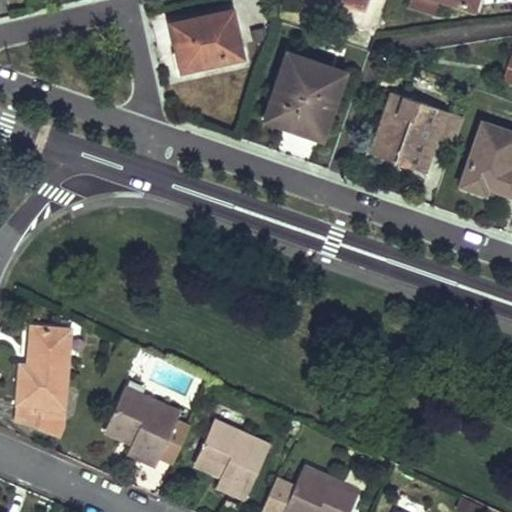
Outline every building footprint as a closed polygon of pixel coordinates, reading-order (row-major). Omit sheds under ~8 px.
[(337,0),(337,3),(362,11),(365,0),(337,0)] [(441,0),(471,9),(473,0),(441,0)] [(473,0),(471,9),(486,15),(490,0),(473,0)] [(242,56),(231,9),(173,22),(179,54),(194,52),(197,66),(242,56)] [(340,75),(285,57),(264,119),(318,137),(340,75)] [(462,117),(391,93),(370,153),(422,171),(435,136),(453,143),(462,117)] [(511,150),(511,135),(481,124),(460,183),(483,192),(486,185),(511,193),(511,171),(506,169),(511,150)] [(65,429),(71,328),(33,324),(28,362),(23,362),(17,420),(61,435),(65,429)] [(105,426),(131,438),(124,453),(153,466),(157,455),(172,461),(189,426),(174,419),(177,412),(153,402),(156,396),(125,382),(105,426)] [(153,402),(177,412),(179,407),(156,396),(153,402)] [(194,459),(222,471),(220,476),(215,486),(242,497),(266,444),(241,433),(243,427),(214,414),(194,459)] [(131,438),(105,426),(103,431),(128,442),(131,438)] [(241,433),(266,444),(268,439),(243,427),(241,433)] [(222,471),(194,459),(192,464),(220,476),(222,471)] [(331,471),(307,459),(304,466),(327,478),(331,471)] [(279,511),(344,511),(358,485),(331,471),(327,478),(304,466),(279,511)]
